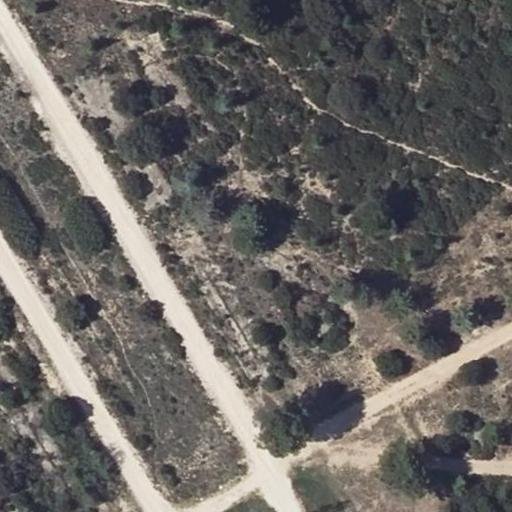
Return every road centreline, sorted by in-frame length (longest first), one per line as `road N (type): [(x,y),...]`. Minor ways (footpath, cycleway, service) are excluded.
road 1 (track): [(0,25),(290,511)]
road 2 (track): [(511,327),(207,511)]
road 3 (track): [(0,247),(156,511)]
road 4 (track): [(511,458),(329,437)]
